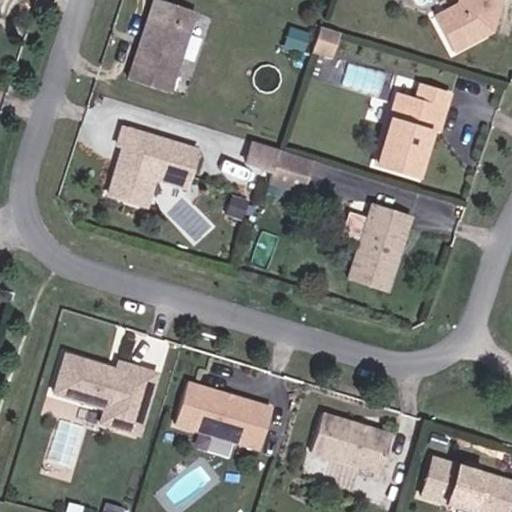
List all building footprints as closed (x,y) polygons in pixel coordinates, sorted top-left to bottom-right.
[(155,0),(132,70),(171,83),(195,11),(161,0),(155,0)] [(491,35),(502,0),(459,0),(457,8),(434,19),(452,55),(491,35)] [(338,35),(320,29),(312,53),(331,59),(338,35)] [(309,36),(289,30),(283,49),(303,55),(309,36)] [(168,92),(171,83),(132,70),(129,79),(168,92)] [(375,165),(416,177),(431,129),(437,130),(448,98),(420,89),(415,104),(397,98),(375,165)] [(118,144),(123,146),(131,148),(121,179),(111,183),(109,193),(145,205),(153,177),(185,187),(197,150),(123,128),(118,144)] [(279,150),(253,142),(246,163),(259,167),(273,172),(279,150)] [(131,148),(123,146),(111,183),(121,179),(131,148)] [(313,160),(280,150),(273,172),(270,181),(269,184),(303,194),(313,160)] [(273,172),(259,167),(256,177),(270,181),(273,172)] [(240,221),(245,203),(231,197),(225,216),(240,221)] [(346,281),(385,292),(411,218),(372,204),(367,218),(348,212),(340,236),(359,242),(346,281)] [(108,371),(65,358),(53,397),(104,412),(99,427),(139,438),(157,377),(119,366),(117,373),(116,378),(107,376),(108,371)] [(259,453),(271,412),(187,387),(175,427),(259,453)] [(346,466),(358,429),(323,417),(311,455),(346,466)] [(391,438),(358,429),(346,466),(379,477),(391,438)] [(466,511),(506,511),(511,492),(511,484),(475,473),(462,470),(430,460),(420,498),(466,511)] [(464,464),(462,470),(475,473),(476,468),(464,464)]
